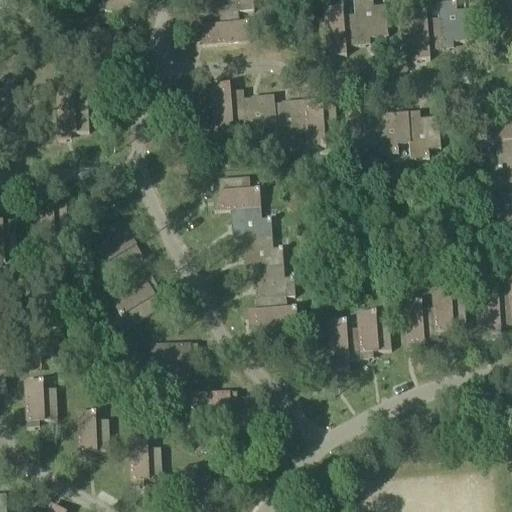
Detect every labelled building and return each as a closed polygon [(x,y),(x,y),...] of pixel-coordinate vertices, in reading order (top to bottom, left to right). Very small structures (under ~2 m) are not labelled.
[(146,2),(146,0),(101,0),(106,1),(103,13),(135,20),(139,1),(146,2)] [(213,0),(214,4),(207,4),(208,17),(238,15),(255,13),(253,0),(213,0)] [(511,0),(509,3),(507,0),(500,0),(487,11),(511,40),(511,0)] [(354,2),(356,19),(358,49),(370,48),(370,40),(388,38),(385,9),(374,10),(373,1),(354,2)] [(437,6),(438,23),(441,52),(453,51),(453,44),(471,43),(469,13),(456,14),(456,5),(437,6)] [(324,12),(328,60),(346,59),(345,50),(358,49),(356,19),(344,20),(343,10),(324,12)] [(441,52),(438,23),(427,23),(426,14),(408,15),(411,64),(429,62),(429,53),(441,52)] [(238,15),(208,17),(209,26),(199,27),(201,49),(250,45),(249,25),(239,26),(238,15)] [(135,53),(138,41),(92,31),(88,50),(96,51),(93,64),(125,71),(130,52),(135,53)] [(246,124),(245,101),(244,95),(231,97),(230,87),(211,88),(215,138),(234,137),(233,125),(244,124),(246,124)] [(0,123),(21,99),(7,88),(1,95),(0,93),(0,123)] [(75,97),(60,98),(61,145),(73,145),(72,138),(89,137),(88,105),(75,105),(75,97)] [(245,101),(246,124),(244,124),(246,139),(264,138),(264,127),(275,126),(276,126),(274,104),(273,99),(245,101)] [(305,131),(303,110),(302,102),(274,104),(276,126),(275,126),(276,144),(295,143),(294,132),(305,131)] [(303,110),(305,131),(306,151),(325,149),(324,139),(337,138),(335,107),(303,110)] [(399,146),(410,146),(408,115),(390,116),(390,109),(377,109),(378,118),(379,149),(380,157),(400,156),(399,146)] [(368,149),(379,149),(378,118),(359,119),(359,112),(347,112),(349,160),(369,159),(368,149)] [(408,113),(408,115),(410,146),(411,161),(430,160),(430,150),(441,149),(440,118),(421,119),(420,112),(408,113)] [(511,124),(485,127),(486,145),(496,144),(497,156),(511,155),(511,124)] [(511,155),(497,156),(499,175),(508,175),(509,186),(511,185),(511,155)] [(214,215),(230,214),(261,212),(259,193),(250,193),(249,180),(218,183),(219,201),(213,201),(214,215)] [(49,202),(34,203),(36,251),(56,251),(55,239),(69,238),(67,209),(49,209),(49,202)] [(261,212),(230,214),(231,235),(233,235),(234,242),(241,242),(272,239),(271,222),(261,223),(261,212)] [(0,264),(5,264),(4,256),(18,255),(15,223),(0,223),(0,264)] [(140,241),(134,231),(92,256),(101,271),(111,266),(117,275),(142,259),(133,245),(140,241)] [(272,239),(241,242),(243,263),(244,263),(245,272),(254,272),(283,269),(282,251),(273,252),(272,239)] [(283,269),(254,272),(257,302),(285,300),(295,300),(294,281),(284,282),(283,269)] [(152,279),(110,305),(120,321),(129,315),(136,327),(162,312),(153,297),(160,292),(152,279)] [(511,328),(510,298),(498,299),(497,288),(478,290),(482,339),(501,338),(501,328),(511,328)] [(432,296),(433,313),(435,343),(448,342),(448,335),(466,334),(464,304),(452,305),(451,295),(432,296)] [(286,312),(285,300),(257,302),(258,315),(248,316),(249,334),(297,330),(296,311),(286,312)] [(435,343),(433,313),(422,314),(421,304),(402,305),(406,354),(425,353),(424,344),(435,343)] [(357,317),(358,334),(360,364),(373,363),(373,356),(391,355),(389,325),(376,326),(376,316),(357,317)] [(360,364),(358,334),(346,335),(346,325),(327,326),(331,375),(350,374),(349,365),(360,364)] [(197,348),(151,349),(151,368),(160,367),(160,379),(191,378),(191,361),(198,360),(197,348)] [(24,385),(26,432),(39,431),(39,425),(56,424),(54,393),(44,394),(43,384),(24,385)] [(237,396),(190,397),(190,416),(200,416),(200,426),(231,426),(231,408),(238,408),(237,396)] [(77,417),(79,463),(92,463),(92,457),(110,456),(109,424),(96,424),(95,416),(77,417)] [(129,443),(131,492),(144,491),(143,483),(162,482),(161,450),(149,451),(148,442),(129,443)] [(198,470),(180,470),(180,511),(212,511),(212,480),(198,480),(198,470)]
